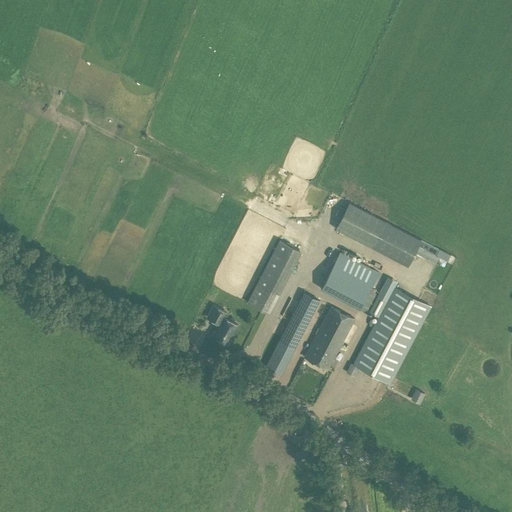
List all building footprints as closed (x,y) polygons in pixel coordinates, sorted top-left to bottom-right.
[(336,227),(348,234),(406,265),(420,239),(349,202),(336,227)] [(246,301),(249,302),(266,311),(298,249),(278,239),(246,301)] [(419,245),(415,252),(435,262),(439,256),(419,245)] [(369,289),(378,271),(340,251),(320,287),(328,291),(338,272),(369,289)] [(353,363),(390,382),(429,306),(392,287),(385,299),(377,295),(369,310),(377,315),(353,363)] [(304,291),(266,364),(282,372),(319,299),(304,291)] [(229,343),(238,324),(224,317),(227,312),(213,305),(207,317),(218,322),(212,334),(220,338),(219,340),(221,342),(223,344),(226,344),(227,342),(229,343)] [(354,317),(331,305),(304,355),(328,368),(354,317)] [(358,367),(351,363),(348,368),(356,371),(358,367)] [(416,388),(416,389),(411,398),(420,402),(424,393),(416,388)]
